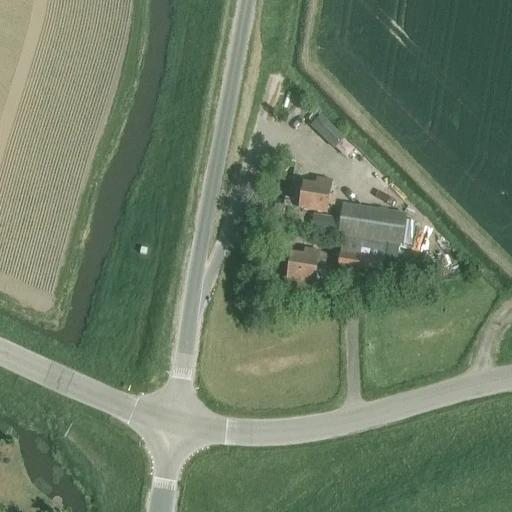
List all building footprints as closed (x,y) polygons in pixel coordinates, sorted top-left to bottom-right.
[(322,119),(315,126),(332,143),(339,136),(322,119)] [(327,216),(332,185),(317,182),(316,188),(304,186),(300,212),(327,216)] [(345,207),(340,238),(401,247),(406,217),(345,207)] [(314,217),(311,232),(334,236),(336,220),(314,217)] [(292,257),(288,282),(286,295),(301,298),(303,285),(315,286),(318,268),(326,269),(328,256),(305,252),(304,259),(292,257)] [(342,254),(338,274),(382,282),(385,262),(362,258),(342,254)]
